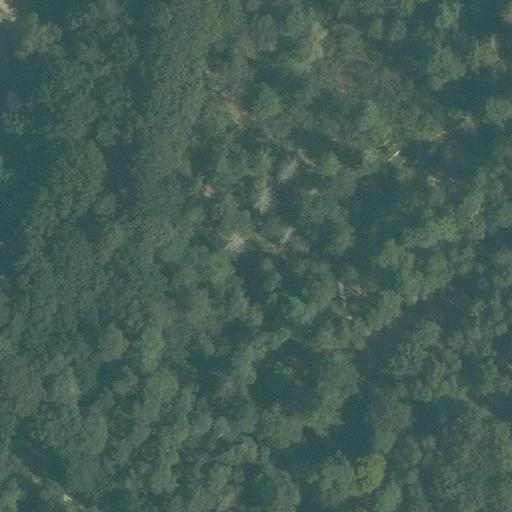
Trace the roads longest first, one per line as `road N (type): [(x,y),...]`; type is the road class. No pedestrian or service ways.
road 1 (unknown): [(511,81),(495,99),(410,141),(338,276),(354,345),(309,511)]
road 2 (track): [(159,511),(72,448),(0,378)]
